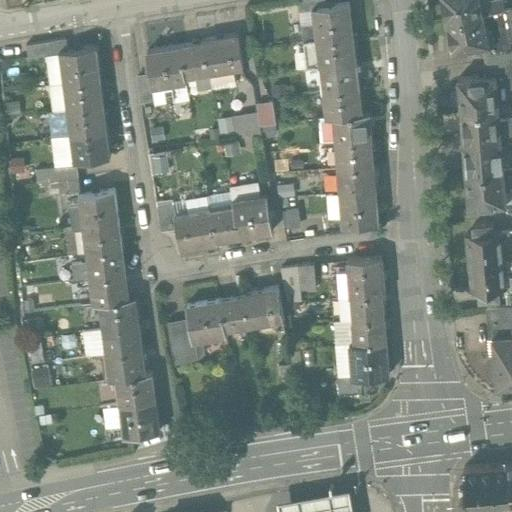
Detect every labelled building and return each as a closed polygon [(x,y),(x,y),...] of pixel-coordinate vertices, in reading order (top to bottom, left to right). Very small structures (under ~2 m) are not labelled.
[(323,0),(297,0),(299,11),(312,10),(312,7),(324,6),(323,0)] [(442,0),(447,21),(482,13),(479,0),(480,0),(442,0)] [(488,1),(483,2),(482,0),(480,0),(479,0),(482,13),(490,12),(488,1)] [(491,0),(489,1),(488,1),(490,12),(504,9),(502,0),(491,0)] [(324,6),(312,7),(312,10),(316,40),(353,35),(349,3),(324,6)] [(482,13),(447,21),(453,52),(483,46),(487,62),(511,58),(511,21),(509,8),(504,9),(490,12),(482,13)] [(238,33),(203,39),(203,41),(208,72),(244,66),(238,33)] [(353,35),(316,40),(319,65),(356,61),(353,35)] [(67,36),(27,43),(29,57),(47,54),(61,53),(60,50),(68,49),(67,36)] [(203,41),(180,44),(185,76),(208,72),(203,41)] [(180,44),(147,50),(151,75),(153,86),(186,81),(185,76),(180,44)] [(68,49),(60,50),(61,53),(47,54),(51,85),(100,78),(96,45),(68,49)] [(511,58),(487,62),(490,77),(495,76),(511,75),(511,74),(511,58)] [(356,61),(319,65),(322,90),(359,86),(356,61)] [(151,75),(137,77),(141,102),(155,100),(153,86),(151,75)] [(490,77),(459,79),(462,111),(497,108),(495,76),(490,77)] [(100,78),(51,85),(54,110),(104,103),(100,78)] [(359,86),(322,90),(326,116),(333,116),(362,113),(359,86)] [(54,110),(49,110),(52,135),(107,128),(104,103),(54,110)] [(497,108),(462,111),(464,142),(500,139),(511,138),(511,118),(498,120),(497,108)] [(258,110),(233,114),(236,136),(261,132),(258,110)] [(362,113),(333,116),(335,141),(372,138),(369,112),(362,113)] [(107,128),(52,135),(56,166),(75,163),(75,159),(110,154),(107,128)] [(372,138),(335,141),(337,166),(374,163),(372,138)] [(500,139),(464,142),(467,173),(502,170),(500,139)] [(56,166),(36,169),(37,181),(53,179),(78,176),(77,163),(75,163),(56,166)] [(374,163),(337,166),(340,192),(376,189),(374,163)] [(502,170),(467,173),(469,205),(505,202),(502,170)] [(78,176),(53,179),(55,192),(80,189),(78,176)] [(115,188),(79,193),(80,201),(83,225),(119,220),(115,188)] [(376,189),(340,192),(342,225),(379,222),(376,189)] [(266,194),(234,200),(235,205),(240,236),(272,230),(266,194)] [(209,197),(186,200),(188,213),(176,215),(178,227),(182,248),(217,242),(217,240),(211,209),(209,197)] [(80,201),(70,203),(73,226),(83,225),(80,201)] [(174,204),(157,206),(161,230),(178,227),(176,215),(174,204)] [(235,205),(211,209),(217,240),(240,236),(235,205)] [(119,220),(83,225),(86,250),(122,245),(119,220)] [(493,224),(473,225),(474,234),(465,235),(468,263),(504,260),(502,232),(493,232),(493,224)] [(73,226),(65,227),(69,253),(86,250),(83,225),(73,226)] [(122,245),(86,250),(87,256),(90,275),(126,270),(122,245)] [(87,256),(73,258),(76,277),(90,275),(87,256)] [(382,258),(348,260),(351,296),(382,293),(384,293),(382,258)] [(504,260),(468,263),(470,292),(478,291),(479,300),(499,298),(499,290),(506,289),(504,260)] [(314,263),(298,265),(301,290),(317,288),(314,263)] [(298,265),(281,267),(287,301),(302,299),(301,290),(298,265)] [(126,270),(90,275),(94,301),(100,301),(129,296),(126,270)] [(278,286),(243,292),(243,294),(248,325),(284,319),(278,286)] [(382,293),(351,296),(353,320),(384,317),(382,293)] [(243,294),(219,298),(225,329),(248,325),(243,294)] [(129,296),(100,301),(103,327),(139,322),(135,296),(129,296)] [(219,298),(187,303),(189,317),(193,339),(195,339),(225,334),(225,329),(219,298)] [(511,316),(511,306),(485,309),(488,341),(491,341),(491,338),(511,336),(511,328),(511,324),(511,323),(511,316)] [(189,317),(166,321),(174,363),(198,359),(195,339),(193,339),(189,317)] [(384,317),(353,320),(355,344),(386,341),(384,317)] [(139,322),(103,327),(106,352),(142,347),(139,322)] [(511,328),(511,336),(491,338),(491,341),(496,389),(511,387),(511,323),(511,324),(511,328)] [(355,344),(351,344),(353,375),(353,378),(364,377),(388,375),(386,341),(355,344)] [(142,347),(106,352),(110,378),(116,377),(146,373),(142,347)] [(146,373),(116,377),(119,403),(155,398),(152,372),(146,373)] [(353,378),(353,375),(339,376),(340,393),(365,391),(364,377),(353,378)] [(155,398),(119,403),(123,435),(159,430),(155,398)] [(511,493),(509,464),(463,468),(465,489),(458,490),(460,511),(491,511),(491,506),(511,504),(511,502),(511,501),(511,493)] [(352,511),(349,490),(279,503),(280,511),(352,511)]
